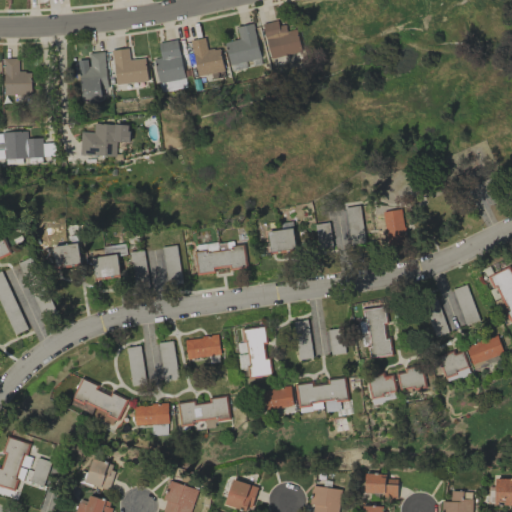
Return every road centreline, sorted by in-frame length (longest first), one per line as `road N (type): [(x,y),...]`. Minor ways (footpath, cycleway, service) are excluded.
road 1 (residential): [(0,399),(47,349),(95,325),(434,266),(511,227)]
road 2 (residential): [(0,28),(84,25),(231,0)]
